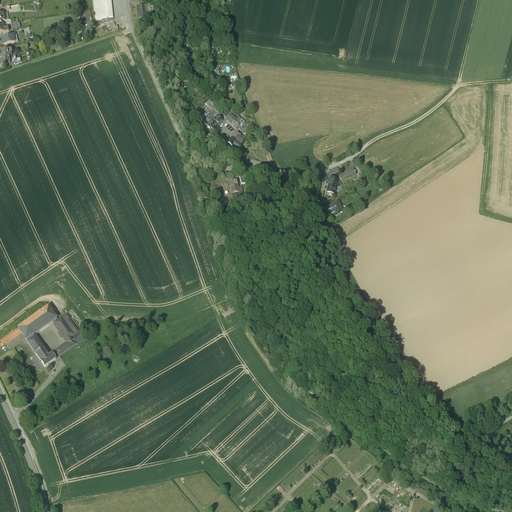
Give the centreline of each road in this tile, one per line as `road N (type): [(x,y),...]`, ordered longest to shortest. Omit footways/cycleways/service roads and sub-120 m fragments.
road 1 (track): [(188,146),(230,272),(304,387),(424,477),(505,511)]
road 2 (residential): [(254,164),(213,165),(188,146),(127,0)]
road 3 (track): [(231,63),(459,83)]
road 4 (track): [(479,0),(459,83),(423,119),(355,152)]
road 5 (track): [(399,357),(325,240),(318,212)]
road 6 (track): [(511,222),(485,215),(490,84)]
